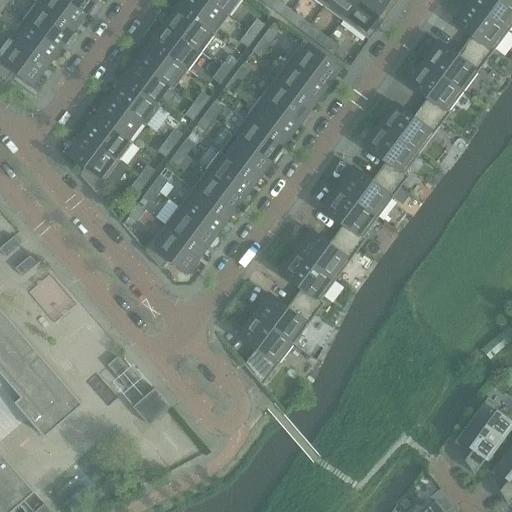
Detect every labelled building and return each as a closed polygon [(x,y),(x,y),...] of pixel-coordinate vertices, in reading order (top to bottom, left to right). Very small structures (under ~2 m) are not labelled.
[(84,14),(65,0),(46,0),(40,8),(71,31),(84,14)] [(94,0),(65,0),(84,14),(94,0)] [(223,11),(208,0),(182,0),(178,6),(209,29),(215,34),(229,15),(223,11)] [(208,0),(223,11),(230,0),(208,0)] [(277,13),(283,5),(276,0),(270,0),(267,5),(277,13)] [(342,20),(357,0),(327,0),(323,6),(342,20)] [(375,15),(386,0),(357,0),(342,20),(369,41),(383,21),(375,15)] [(508,31),(511,25),(511,0),(469,0),(469,1),(508,31)] [(508,31),(469,1),(453,22),(460,27),(471,35),(464,45),(485,62),(508,31)] [(71,31),(40,8),(34,4),(21,21),(27,25),(58,49),(71,31)] [(209,29),(178,6),(164,24),(195,48),(209,29)] [(303,33),(309,25),(299,17),(293,25),(303,33)] [(58,49),(27,25),(21,21),(8,38),(14,43),(45,66),(58,49)] [(255,37),(263,27),(255,21),(247,31),(255,37)] [(201,52),(195,48),(164,24),(150,43),(187,71),(201,52)] [(313,40),(319,32),(309,25),(303,33),(313,40)] [(268,46),(276,36),(268,30),(260,40),(268,46)] [(248,47),(255,37),(247,31),(240,41),(248,47)] [(332,54),(337,46),(327,38),(321,46),(332,54)] [(261,56),(268,46),(260,40),(253,50),(261,56)] [(337,68),(309,47),(309,46),(308,45),(307,46),(302,41),(288,60),(324,87),(339,68),(337,67),(337,68)] [(462,92),(485,62),(464,45),(456,56),(445,47),(438,42),(423,62),(457,88),(462,92)] [(45,66),(14,43),(1,60),(0,59),(0,82),(3,86),(15,70),(31,83),(30,83),(32,84),(45,66)] [(187,71),(150,43),(137,61),(167,84),(173,89),(187,71)] [(228,73),(235,63),(227,57),(220,67),(228,73)] [(324,87),(288,60),(274,78),(311,105),(324,87)] [(167,84),(137,61),(123,80),(153,103),(167,84)] [(462,92),(457,88),(423,62),(408,83),(415,88),(415,87),(428,97),(420,107),(441,124),(450,112),(448,111),(462,92)] [(221,83),(228,73),(220,67),(213,77),(221,83)] [(241,83),(248,73),(240,67),(233,77),(241,83)] [(233,93),(241,83),(233,77),(225,87),(233,93)] [(311,105),(274,78),(260,96),(297,124),(311,105)] [(160,107),(153,103),(123,80),(109,98),(140,121),(146,126),(160,107)] [(201,110),(208,100),(200,94),(193,104),(201,110)] [(297,124),(260,96),(247,115),(283,142),(297,124)] [(140,121),(109,98),(95,117),(126,140),(140,121)] [(213,119),(221,109),(213,103),(205,113),(213,119)] [(193,120),(201,110),(193,104),(185,114),(193,120)] [(419,154),(441,124),(420,107),(412,118),(401,110),(401,109),(395,104),(380,125),(419,154)] [(206,129),(213,119),(205,113),(198,123),(206,129)] [(283,142),(247,115),(233,133),(269,161),(283,142)] [(126,140),(95,117),(81,135),(112,158),(126,140)] [(419,154),(380,125),(364,145),(371,150),(386,161),(378,171),(400,188),(408,176),(405,173),(419,154)] [(173,146),(181,136),(173,130),(165,140),(173,146)] [(269,161),(233,133),(219,152),(255,179),(269,161)] [(95,193),(118,163),(112,158),(81,135),(67,154),(68,155),(69,155),(85,167),(79,175),(95,193)] [(166,156),(173,146),(165,140),(158,150),(166,156)] [(186,156),(193,146),(185,140),(178,150),(186,156)] [(178,166),(186,156),(178,150),(170,160),(178,166)] [(255,179),(219,152),(205,170),(242,197),(255,179)] [(146,182),(153,173),(154,172),(146,166),(138,176),(146,182)] [(377,218),(400,188),(378,171),(370,182),(359,173),(360,173),(353,168),(338,188),(371,213),(377,218)] [(242,197),(205,170),(191,189),(228,216),(242,197)] [(139,192),(146,182),(138,176),(131,186),(139,192)] [(159,192),(166,183),(158,177),(151,186),(159,192)] [(151,202),(159,192),(151,186),(143,196),(151,202)] [(377,218),(371,213),(338,188),(323,209),(329,214),(329,213),(343,224),(335,234),(357,251),(366,239),(363,237),(377,218)] [(228,216),(191,189),(178,207),(214,234),(228,216)] [(137,220),(145,210),(137,205),(129,215),(137,220)] [(214,234),(178,207),(164,225),(200,253),(214,234)] [(200,253),(164,225),(145,251),(161,270),(169,259),(185,271),(184,271),(186,272),(200,253)] [(334,281),(357,251),(335,234),(327,245),(317,236),(310,231),(295,251),(328,276),(334,281)] [(0,251),(5,258),(19,246),(20,245),(13,237),(0,247),(0,251)] [(334,281),(328,276),(295,251),(280,272),(286,277),(287,276),(302,287),(294,298),(315,314),(324,303),(320,300),(334,281)] [(22,277),(36,264),(29,256),(15,269),(22,277)] [(293,345),(315,314),(294,298),(286,308),(275,300),(269,295),(253,315),(293,345)] [(81,403),(0,309),(0,511),(9,511),(34,492),(0,452),(0,433),(21,411),(42,436),(81,403)] [(261,386),(293,345),(253,315),(238,335),(245,340),(256,348),(243,365),(261,386)] [(489,360),(511,339),(511,330),(508,326),(481,350),(489,360)] [(130,373),(117,358),(116,357),(107,365),(121,382),(130,373)] [(128,390),(137,381),(130,373),(121,382),(128,390)] [(148,425),(170,407),(154,388),(132,407),(148,425)] [(497,442),(511,423),(495,410),(498,406),(487,397),(454,442),(468,453),(464,460),(463,460),(473,474),(485,458),(487,460),(500,443),(497,442)] [(511,445),(490,472),(504,484),(499,490),(498,490),(507,505),(511,499),(511,445)] [(458,511),(440,489),(429,498),(433,502),(420,511),(458,511)]
